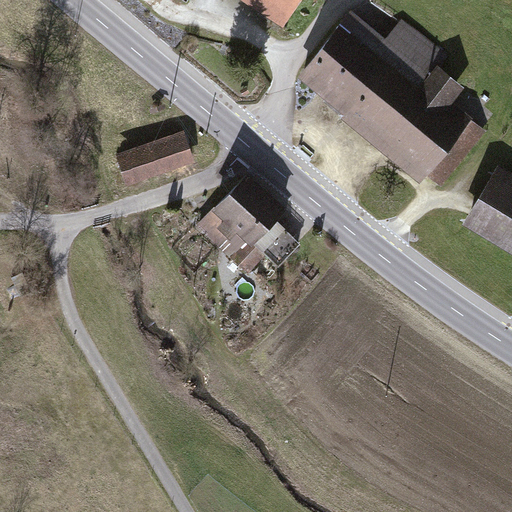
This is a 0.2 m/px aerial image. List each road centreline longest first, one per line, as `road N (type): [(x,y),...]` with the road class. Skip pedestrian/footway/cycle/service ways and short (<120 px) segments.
road 1 (tertiary): [(511,353),(261,146)]
road 2 (track): [(178,511),(86,363),(62,308),(54,223)]
road 3 (tertiary): [(261,146),(77,0)]
road 4 (residential): [(86,219),(212,179),(261,146)]
road 5 (residential): [(261,146),(279,120),(286,59),(351,0)]
